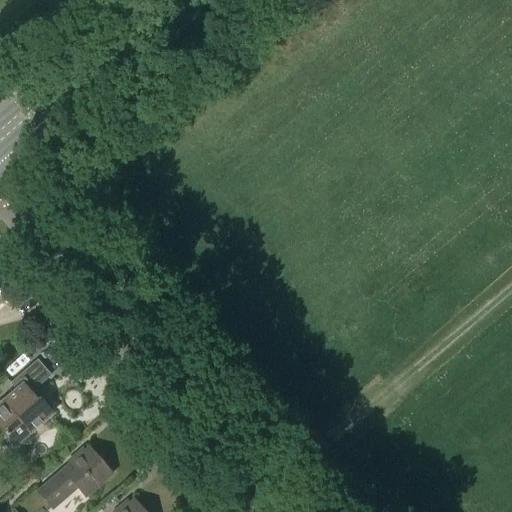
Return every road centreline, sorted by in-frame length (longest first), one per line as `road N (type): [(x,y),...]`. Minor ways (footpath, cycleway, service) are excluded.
road 1 (residential): [(265,489),(0,177)]
road 2 (secondary): [(0,148),(118,42)]
road 3 (secondary): [(118,42),(0,120)]
